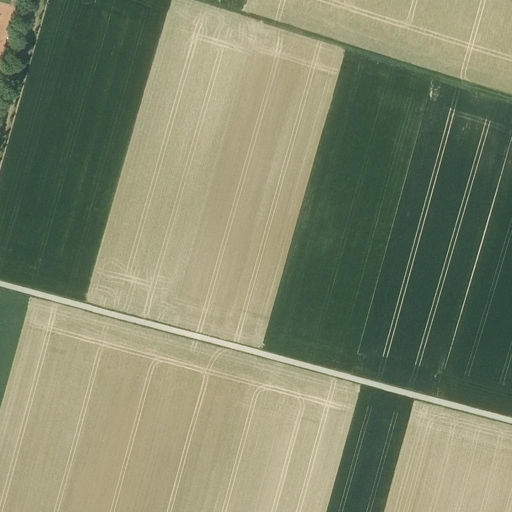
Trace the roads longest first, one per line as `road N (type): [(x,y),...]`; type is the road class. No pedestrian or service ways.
road 1 (track): [(0,283),(511,422)]
road 2 (track): [(201,0),(511,96)]
